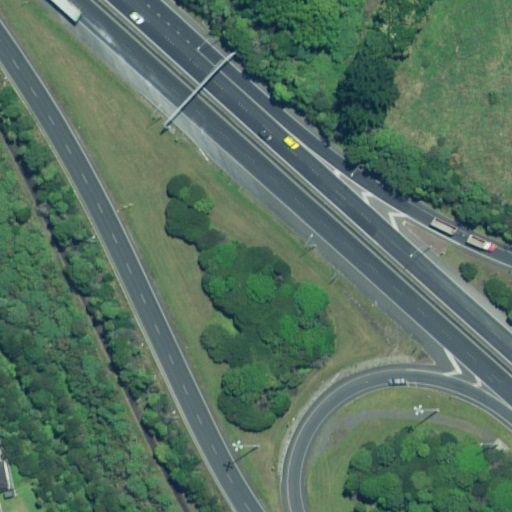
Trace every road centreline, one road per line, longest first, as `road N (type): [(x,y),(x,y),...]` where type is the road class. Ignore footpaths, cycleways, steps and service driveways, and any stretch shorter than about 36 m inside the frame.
road 1 (motorway): [(511,395),(69,0)]
road 2 (motorway): [(252,511),(62,134),(0,38)]
road 3 (motorway): [(185,53),(511,348)]
road 4 (motorway): [(185,53),(375,189),(511,256)]
road 5 (motorway): [(511,422),(454,387),(401,379),(356,388),(312,419),(301,441),(293,480),(298,511)]
